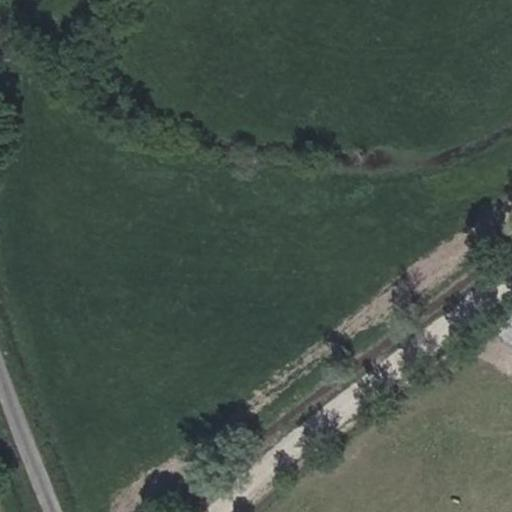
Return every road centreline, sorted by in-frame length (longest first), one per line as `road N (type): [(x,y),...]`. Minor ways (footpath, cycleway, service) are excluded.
road 1 (unknown): [(246,511),(323,423),(511,280)]
road 2 (residential): [(0,300),(13,358),(77,511)]
